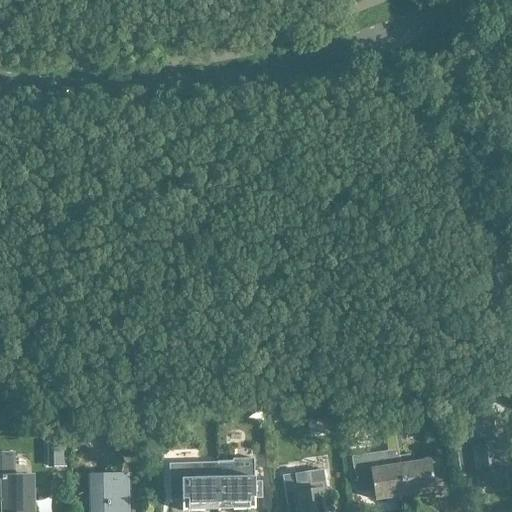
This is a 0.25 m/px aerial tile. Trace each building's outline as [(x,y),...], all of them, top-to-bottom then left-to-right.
[(446,394),(447,406),(457,405),(456,393),(446,394)] [(429,397),(431,421),(446,420),(444,396),(429,397)] [(461,448),(456,449),(460,477),(475,475),(477,484),(501,480),(499,466),(504,465),(511,464),(507,440),(500,441),(496,442),(495,441),(493,441),(489,420),(457,425),(461,448)] [(395,435),(384,436),(386,451),(397,449),(395,435)] [(48,440),(49,468),(67,468),(66,440),(48,440)] [(386,451),(350,456),(352,470),(359,469),(362,489),(373,488),(375,500),(404,495),(398,456),(397,449),(386,451)] [(0,495),(1,496),(1,511),(31,511),(31,476),(13,476),(13,452),(0,452),(0,495)] [(409,454),(398,456),(404,495),(433,491),(434,495),(447,493),(441,456),(428,458),(429,460),(410,463),(409,454)] [(232,461),(217,461),(217,463),(218,509),(247,509),(247,498),(261,498),(260,481),(253,482),(252,458),(232,459),(232,461)] [(217,463),(169,464),(170,500),(187,499),(187,510),(218,509),(217,463)] [(322,470),(282,476),(283,486),(287,511),(299,509),(299,511),(333,511),(330,490),(325,490),(322,470)] [(125,511),(124,475),(89,476),(89,511),(125,511)]
